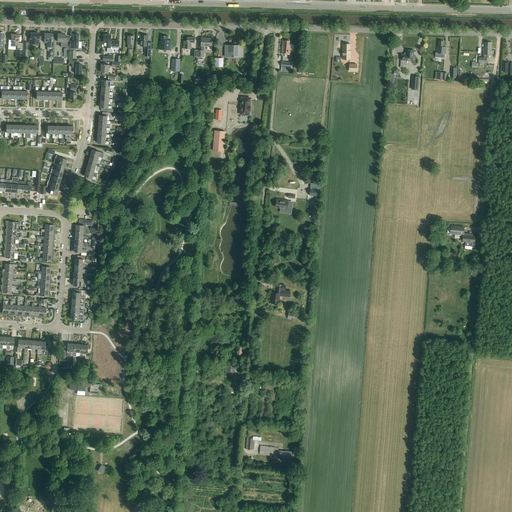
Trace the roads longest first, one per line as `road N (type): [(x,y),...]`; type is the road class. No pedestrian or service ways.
road 1 (residential): [(511,34),(93,24)]
road 2 (tertiary): [(511,11),(98,0)]
road 3 (track): [(479,231),(497,34)]
